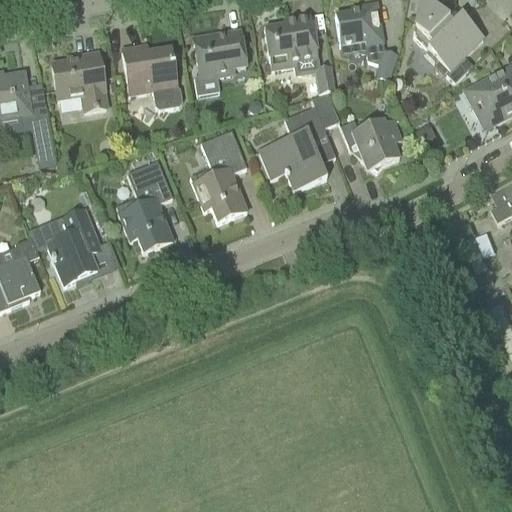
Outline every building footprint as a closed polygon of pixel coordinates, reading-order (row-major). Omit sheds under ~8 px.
[(417,8),(411,42),(424,55),(424,60),(432,68),(435,65),(447,78),(444,81),(453,90),(467,76),(458,67),(482,44),(459,21),(457,23),(452,18),(447,23),(429,6),(417,8)] [(359,16),(333,20),(336,40),(338,52),(362,48),(364,61),(365,68),(376,71),(371,84),(386,89),(389,80),(395,61),(383,57),(375,9),(358,12),(359,16)] [(316,65),(312,40),(309,20),(290,23),(291,29),(262,34),(269,72),(291,69),(294,82),(314,79),(317,100),(334,97),(330,71),(317,73),(316,65)] [(245,77),(241,56),(238,36),(191,44),(198,87),(235,82),(235,79),(245,77)] [(169,54),(146,58),(145,51),(120,55),(128,102),(150,98),(153,113),(157,116),(177,113),(181,109),(180,98),(175,93),(169,54)] [(105,115),(100,79),(96,59),(74,63),(65,64),(66,68),(50,71),(56,110),(79,106),(81,119),(105,115)] [(511,78),(509,73),(463,97),(483,135),(511,119),(511,78)] [(23,78),(2,82),(2,78),(0,77),(0,136),(2,136),(0,127),(30,122),(23,78)] [(325,100),(310,105),(313,113),(317,123),(321,134),(337,128),(325,100)] [(251,105),(247,112),(248,117),(254,120),(258,118),(262,112),(261,107),(255,104),(251,105)] [(325,141),(317,123),(313,113),(282,126),(289,143),(256,157),(268,187),(284,179),(292,198),(325,184),(310,147),(325,141)] [(400,146),(392,128),(390,123),(374,129),(366,127),(361,135),(356,137),(352,128),(338,133),(348,157),(361,167),(365,178),(397,165),(391,150),(400,146)] [(47,134),(32,136),(37,168),(52,165),(47,134)] [(245,174),(237,156),(230,138),(200,150),(209,174),(188,182),(202,218),(210,215),(216,229),(245,217),(230,180),(245,174)] [(171,204),(163,186),(156,167),(125,180),(135,205),(115,213),(118,221),(116,222),(128,250),(136,247),(141,259),(171,247),(156,210),(171,204)] [(511,220),(511,190),(490,202),(496,212),(490,216),(496,229),(511,220)] [(60,226),(41,233),(49,251),(46,252),(62,292),(74,287),(76,291),(87,287),(85,283),(95,278),(88,261),(99,257),(82,216),(59,225),(60,226)] [(468,229),(456,234),(461,246),(472,242),(468,229)] [(468,264),(479,259),(472,242),(461,246),(468,264)] [(0,317),(28,306),(26,302),(38,297),(25,264),(36,260),(30,245),(13,252),(14,253),(18,263),(0,269),(0,317)] [(475,281),(486,277),(479,259),(468,264),(475,281)] [(475,281),(479,293),(491,288),(486,277),(475,281)] [(500,309),(488,314),(493,325),(505,321),(500,309)] [(499,343),(511,338),(505,321),(493,325),(499,343)] [(506,360),(511,357),(511,339),(511,338),(499,343),(506,360)]
